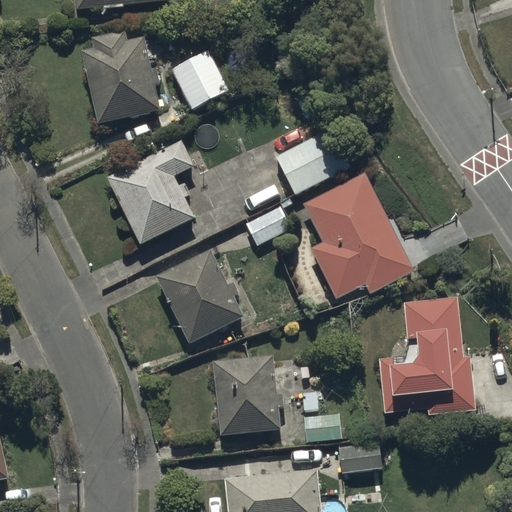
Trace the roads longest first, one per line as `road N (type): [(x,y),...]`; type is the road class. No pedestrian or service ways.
road 1 (residential): [(110,511),(107,439),(93,395),(0,206)]
road 2 (residential): [(511,192),(430,58),(418,0)]
